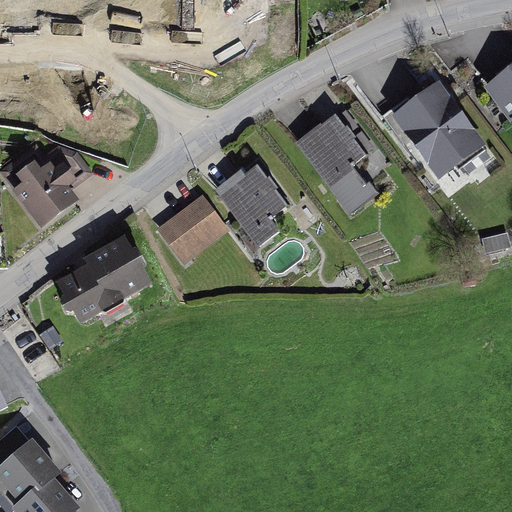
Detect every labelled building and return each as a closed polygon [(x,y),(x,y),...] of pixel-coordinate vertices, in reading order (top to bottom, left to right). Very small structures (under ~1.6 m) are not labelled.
[(0,0),(0,22),(35,22),(35,0),(106,0),(107,28),(181,29),(181,0),(0,0)] [(53,69),(0,67),(0,104),(52,106),(53,69)] [(511,77),(487,95),(511,131),(511,77)] [(440,87),(391,123),(437,184),(486,147),(440,87)] [(339,123),(301,151),(352,218),(377,199),(356,172),(369,163),(339,123)] [(464,165),(471,177),(489,166),(481,154),(464,165)] [(23,189),(13,197),(41,235),(76,209),(67,196),(89,180),(76,163),(61,157),(46,169),(36,156),(11,174),(23,189)] [(258,167),(219,195),(259,251),(280,236),(271,223),(289,210),(258,167)] [(200,203),(159,234),(186,270),(228,238),(200,203)] [(88,273),(58,288),(79,330),(149,294),(123,245),(84,265),(88,273)] [(0,407),(9,403),(0,385),(0,407)] [(61,468),(33,435),(30,438),(18,424),(0,438),(0,476),(18,497),(10,504),(17,511),(73,511),(72,510),(80,503),(55,473),(61,468)]
